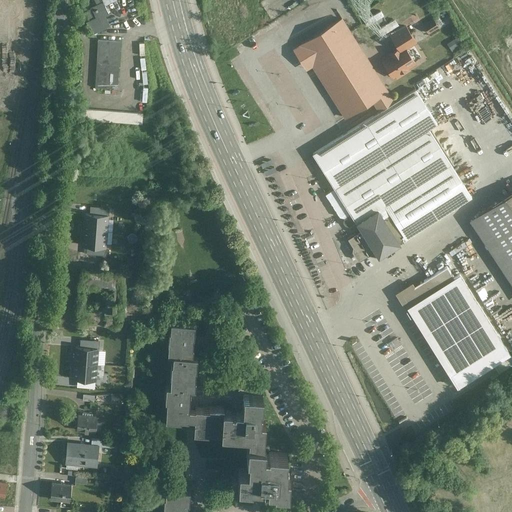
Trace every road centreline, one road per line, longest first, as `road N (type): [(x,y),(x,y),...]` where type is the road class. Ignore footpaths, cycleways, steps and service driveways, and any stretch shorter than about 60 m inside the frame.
road 1 (secondary): [(171,0),(211,117),(384,491)]
road 2 (residential): [(22,511),(60,0)]
